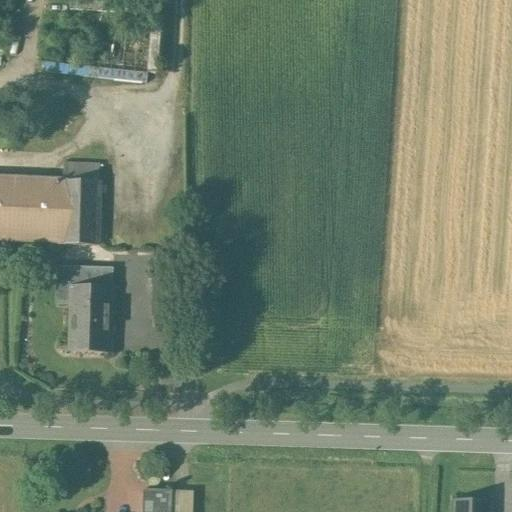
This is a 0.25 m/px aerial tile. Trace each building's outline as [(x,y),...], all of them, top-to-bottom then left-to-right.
[(105,68),(104,76),(149,82),(150,74),(105,68)] [(99,167),(64,166),(63,182),(98,183),(99,167)] [(63,182),(0,179),(0,241),(62,244),(63,182)] [(98,183),(63,182),(62,244),(62,246),(98,247),(99,183),(98,183)] [(186,256),(154,256),(154,270),(186,271),(186,256)] [(186,271),(154,270),(153,318),(186,319),(186,271)] [(114,272),(59,271),(57,309),(72,309),(73,288),(114,289),(114,272)] [(114,289),(73,288),(72,309),(70,351),(112,352),(114,289)] [(172,511),(173,492),(144,491),(143,511),(172,511)] [(490,511),(490,504),(455,503),(454,511),(490,511)]
